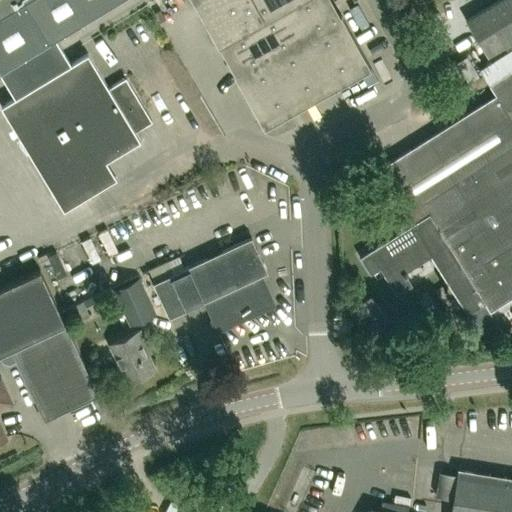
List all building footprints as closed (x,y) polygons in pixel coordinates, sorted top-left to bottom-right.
[(117,0),(0,0),(0,72),(15,97),(66,65),(51,40),(117,0)] [(192,0),(216,41),(218,40),(235,70),(233,71),(263,126),(370,66),(340,12),(335,15),(326,0),(192,0)] [(511,0),(497,0),(465,19),(487,55),(511,39),(511,0)] [(190,38),(205,64),(215,58),(200,32),(190,38)] [(140,139),(132,127),(143,120),(145,112),(146,113),(147,112),(125,77),(108,87),(87,53),(66,65),(15,97),(1,105),(63,209),(116,177),(106,160),(140,139)] [(402,229),(359,256),(370,273),(379,267),(396,294),(412,284),(406,274),(407,274),(406,271),(431,255),(467,314),(485,303),(490,311),(511,296),(511,69),(489,84),(495,94),(376,169),(400,206),(391,212),(402,229)] [(251,237),(167,276),(155,282),(153,282),(152,279),(134,287),(145,311),(156,306),(156,305),(162,302),(169,316),(203,300),(215,327),(270,302),(257,274),(267,270),(251,237)] [(68,255),(55,262),(60,273),(74,266),(68,255)] [(0,286),(0,360),(1,362),(8,365),(16,361),(44,420),(81,403),(79,398),(96,390),(39,268),(0,286)] [(103,281),(91,287),(100,306),(112,300),(103,281)] [(139,329),(110,343),(128,381),(155,368),(144,345),(146,343),(139,329)] [(0,377),(0,440),(6,438),(0,425),(0,407),(11,402),(0,377)] [(511,511),(511,476),(457,468),(450,511),(388,511),(370,507),(368,511),(511,511)]
